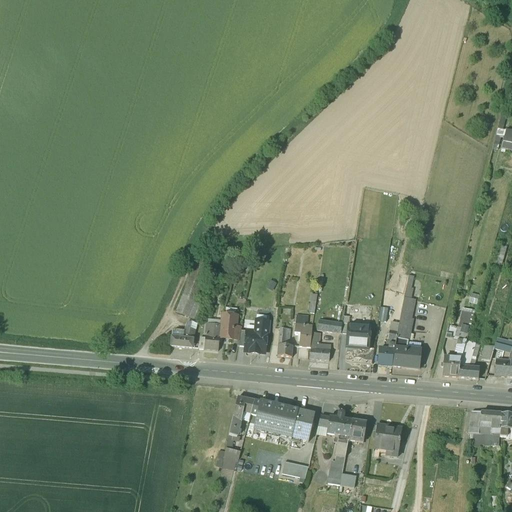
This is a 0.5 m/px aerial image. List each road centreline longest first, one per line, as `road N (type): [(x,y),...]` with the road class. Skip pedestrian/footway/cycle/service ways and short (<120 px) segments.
road 1 (secondary): [(511,398),(0,354)]
road 2 (track): [(130,364),(157,330),(209,214),(378,45),(401,0)]
road 3 (track): [(427,391),(511,51)]
